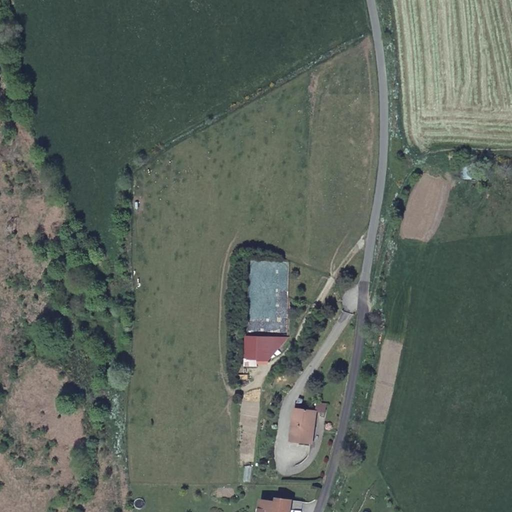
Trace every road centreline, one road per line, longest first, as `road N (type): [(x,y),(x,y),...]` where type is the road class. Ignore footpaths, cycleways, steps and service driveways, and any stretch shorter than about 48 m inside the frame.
road 1 (unclassified): [(371,0),(382,152),(361,304)]
road 2 (residential): [(361,304),(318,511)]
